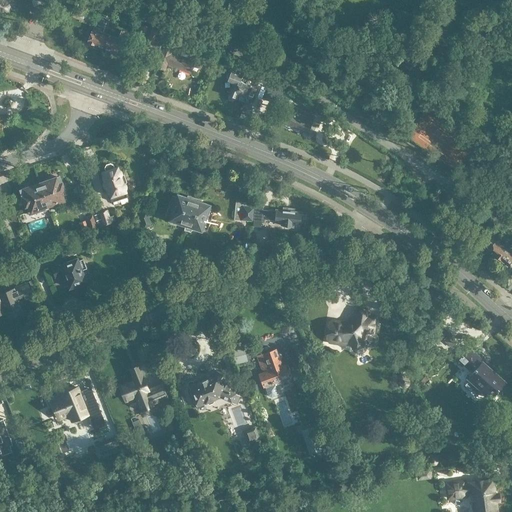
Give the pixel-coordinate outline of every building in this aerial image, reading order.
[(5,0),(0,0),(0,10),(1,11),(2,12),(8,12),(11,5),(6,0),(5,0)] [(147,26),(141,24),(134,40),(145,44),(150,30),(146,29),(147,26)] [(87,42),(104,48),(109,35),(100,31),(101,29),(94,26),(92,31),(87,42)] [(152,28),(146,44),(152,47),(158,30),(152,28)] [(109,35),(104,48),(120,55),(124,44),(126,39),(128,34),(121,31),(119,38),(109,35)] [(201,61),(196,59),(196,57),(189,55),(187,59),(181,57),(181,55),(175,52),(176,50),(165,45),(156,67),(164,70),(167,63),(191,73),(193,67),(198,68),(201,61)] [(248,95),(252,96),(258,82),(243,76),(244,74),(240,73),(239,75),(231,71),(227,80),(233,83),(228,93),(230,94),(228,97),(234,100),(235,96),(246,101),(248,95)] [(264,99),(272,102),(278,88),(270,84),(264,99)] [(278,88),(272,102),(275,95),(281,97),(284,90),(278,88)] [(285,123),(307,132),(314,118),(292,108),(285,123)] [(116,168),(114,168),(113,165),(110,163),(106,164),(104,168),(105,171),(102,173),(104,177),(103,177),(104,182),(103,184),(104,187),(106,188),(108,192),(109,192),(112,202),(127,197),(124,189),(125,187),(124,184),(122,184),(120,176),(121,174),(120,170),(117,170),(116,168)] [(40,183),(47,205),(66,199),(59,177),(40,183)] [(47,205),(40,183),(20,190),(28,212),(47,205)] [(170,220),(185,225),(186,225),(193,201),(178,196),(177,198),(171,196),(165,216),(170,218),(170,220)] [(255,221),(256,201),(235,200),(234,221),(255,222),(255,221)] [(186,225),(185,225),(184,230),(191,232),(192,227),(200,230),(201,228),(207,230),(213,210),(208,208),(208,206),(193,201),(186,225)] [(256,201),(255,221),(261,222),(262,219),(274,221),(282,222),(282,225),(292,227),(292,223),(300,224),(300,222),(305,222),(305,216),(301,215),(301,213),(294,212),(294,209),(283,208),(283,211),(275,210),(275,211),(262,210),(263,202),(256,201)] [(94,215),(98,227),(102,225),(103,226),(112,223),(112,222),(115,221),(113,215),(110,216),(107,209),(98,213),(98,214),(94,215)] [(138,215),(143,229),(152,225),(146,211),(138,215)] [(85,217),(89,231),(97,229),(92,214),(85,217)] [(78,223),(82,233),(89,231),(85,220),(78,223)] [(488,249),(508,267),(511,263),(511,251),(511,253),(494,242),(492,244),(490,242),(486,247),(488,249)] [(37,264),(46,260),(43,252),(34,256),(29,245),(21,248),(22,249),(14,252),(12,247),(9,248),(11,253),(14,261),(25,257),(30,268),(37,265),(37,264)] [(0,265),(0,266),(13,262),(7,246),(0,248),(0,265)] [(90,278),(87,269),(83,259),(77,261),(77,259),(51,269),(55,277),(62,274),(65,282),(67,281),(69,288),(86,281),(85,280),(90,278)] [(0,293),(0,296),(6,312),(8,317),(23,311),(20,304),(23,303),(22,300),(32,296),(28,284),(13,289),(13,288),(0,293)] [(373,333),(375,320),(368,319),(369,312),(355,310),(353,322),(346,325),(344,324),(344,322),(332,320),(332,323),(329,322),(326,338),(329,339),(329,342),(344,344),(344,343),(351,344),(352,344),(350,339),(351,337),(358,334),(361,335),(363,340),(363,339),(365,338),(366,332),(373,333)] [(444,339),(452,346),(457,341),(449,333),(444,339)] [(466,378),(490,399),(505,381),(488,366),(490,365),(469,346),(457,359),(471,372),(466,378)] [(264,387),(267,396),(271,397),(276,396),(277,392),(275,384),(289,378),(284,364),(282,365),(276,349),(257,356),(263,372),(259,374),(264,387)] [(136,396),(141,409),(152,405),(152,404),(168,397),(167,395),(169,394),(165,384),(163,385),(163,384),(150,389),(148,390),(138,366),(130,369),(134,380),(120,386),(126,400),(136,396)] [(189,386),(197,406),(206,402),(209,404),(213,402),(215,399),(220,397),(236,404),(240,396),(236,394),(238,390),(226,384),(224,389),(220,379),(222,373),(216,370),(213,376),(189,386)] [(60,393),(61,397),(50,402),(57,419),(68,414),(71,421),(87,414),(88,418),(100,413),(91,389),(79,394),(77,387),(60,393)] [(0,419),(0,453),(1,456),(12,452),(10,446),(12,445),(3,419),(0,419)] [(247,443),(249,442),(251,449),(262,445),(260,439),(260,438),(263,437),(259,426),(256,427),(255,426),(243,430),(247,443)] [(321,449),(316,436),(305,440),(309,453),(321,449)] [(466,482),(465,479),(444,482),(446,500),(471,497),(472,511),(497,511),(493,479),(466,482)]
